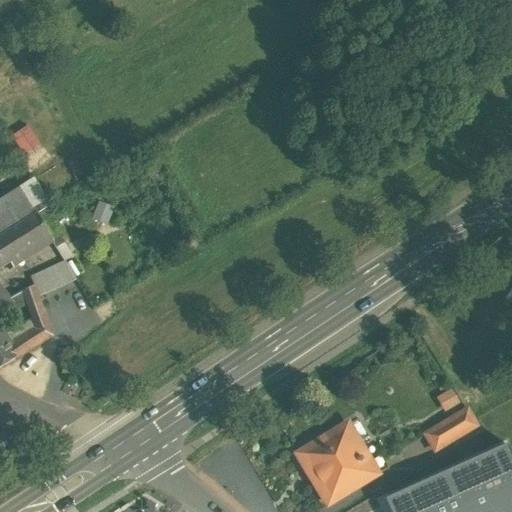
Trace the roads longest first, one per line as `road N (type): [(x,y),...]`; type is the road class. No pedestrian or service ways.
road 1 (secondary): [(511,187),(111,442)]
road 2 (secondary): [(137,458),(511,208)]
road 3 (secondary): [(111,442),(6,511)]
road 4 (residential): [(111,442),(0,392)]
